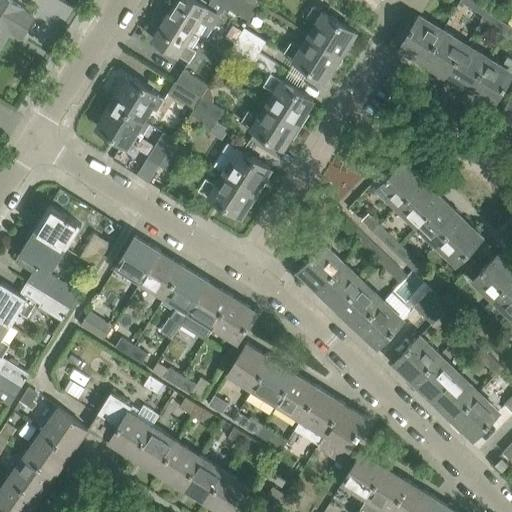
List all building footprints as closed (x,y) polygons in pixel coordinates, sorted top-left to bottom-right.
[(23,9),(24,8),(11,0),(0,0),(0,46),(14,24),(25,30),(34,16),(23,9)] [(198,0),(175,0),(168,14),(200,33),(207,21),(212,24),(219,14),(209,8),(209,7),(198,0)] [(245,0),(224,0),(223,3),(249,20),(257,8),(245,0)] [(412,0),(410,4),(422,11),(428,0),(412,0)] [(472,0),(470,5),(484,14),(487,9),(489,5),(481,0),(472,0)] [(314,4),(307,16),(318,23),(311,35),(344,56),(351,44),(348,42),(355,30),(314,4)] [(168,14),(153,37),(179,54),(180,53),(190,60),(196,49),(191,46),(200,33),(168,14)] [(432,22),(420,15),(413,25),(412,25),(410,28),(411,29),(401,46),(425,61),(445,30),(443,29),(441,32),(430,25),(432,22)] [(496,15),(490,24),(493,26),(504,33),(510,24),(496,15)] [(245,26),(237,38),(259,52),(267,40),(245,26)] [(425,61),(448,75),(465,47),(452,39),(454,35),(445,30),(425,61)] [(291,41),(284,52),(326,78),(333,66),(336,68),(344,56),(311,35),(302,48),(291,41)] [(231,49),(253,62),(259,52),(237,38),(231,49)] [(478,56),(465,47),(448,75),(470,89),(490,58),(480,52),(478,56)] [(490,58),(470,89),(494,103),(504,86),(505,87),(507,83),(506,83),(511,73),(511,57),(509,56),(503,66),(500,69),(488,62),(491,59),(490,58)] [(184,68),(176,80),(202,96),(203,95),(209,84),(184,68)] [(271,73),(264,84),(275,91),(268,103),(301,124),(309,112),(305,110),(313,99),(274,74),(271,73)] [(129,75),(113,100),(144,119),(151,107),(157,111),(166,97),(129,75)] [(176,80),(168,92),(194,108),(195,107),(202,96),(176,80)] [(202,96),(195,107),(216,120),(224,108),(212,100),(203,95),(202,96)] [(511,99),(510,98),(503,109),(511,114),(511,99)] [(113,100),(98,126),(134,148),(149,123),(144,119),(113,100)] [(248,109),(241,120),(283,146),(291,134),(294,136),(301,124),(268,103),(259,116),(248,109)] [(210,131),(216,120),(195,107),(188,118),(210,131)] [(163,131),(147,156),(159,164),(173,142),(175,138),(163,131)] [(228,141),(213,166),(224,173),(225,171),(259,193),(266,181),(263,179),(270,167),(228,141)] [(185,149),(173,142),(159,164),(171,171),(185,149)] [(385,169),(373,181),(398,205),(424,179),(403,160),(390,174),(385,169)] [(206,177),(199,189),(241,214),(248,202),(251,205),(259,193),(225,171),(224,173),(217,184),(206,177)] [(424,179),(398,205),(417,224),(443,198),(424,179)] [(443,198),(417,224),(437,243),(440,240),(462,216),(443,198)] [(50,204),(35,228),(67,247),(82,224),(71,217),(72,216),(69,214),(68,215),(50,204)] [(369,212),(362,219),(374,231),(381,224),(369,212)] [(482,236),(462,216),(440,240),(451,251),(449,254),(457,262),(466,253),(467,253),(469,250),(482,236)] [(356,225),(350,232),(362,244),(369,237),(356,225)] [(15,260),(32,271),(37,263),(50,271),(52,272),(67,247),(35,228),(15,260)] [(389,231),(382,238),(393,249),(400,242),(389,231)] [(80,256),(96,266),(111,242),(95,232),(80,256)] [(136,234),(116,265),(141,281),(161,250),(136,234)] [(313,255),(299,269),(319,288),(345,262),(324,242),(318,249),(316,252),(315,251),(312,254),(313,255)] [(400,242),(393,249),(405,260),(412,253),(400,242)] [(376,244),(369,251),(381,262),(388,255),(376,244)] [(161,250),(141,281),(166,296),(185,265),(161,250)] [(483,269),(474,278),(495,298),(511,279),(511,264),(499,252),(486,266),(485,265),(482,268),(483,269)] [(388,255),(381,262),(393,273),(399,266),(388,255)] [(420,260),(413,268),(424,279),(431,271),(420,260)] [(345,262),(319,288),(339,307),(362,282),(350,272),(353,270),(345,262)] [(185,265),(166,296),(190,311),(209,280),(185,265)] [(47,292),(70,307),(81,291),(55,275),(55,276),(45,291),(47,292)] [(511,279),(495,298),(502,305),(505,303),(511,309),(511,279)] [(209,280),(190,311),(183,323),(207,338),(214,326),(234,294),(209,280)] [(2,281),(0,283),(0,318),(10,325),(19,310),(27,315),(37,300),(27,294),(26,296),(19,292),(2,281)] [(374,294),(362,282),(339,307),(358,325),(381,301),(384,298),(376,291),(374,294)] [(433,285),(413,305),(423,314),(442,294),(434,286),(433,285)] [(63,320),(70,307),(47,292),(39,305),(62,319),(63,320)] [(234,294),(214,326),(238,341),(257,309),(234,294)] [(442,294),(423,314),(432,323),(451,304),(442,294)] [(392,312),(381,301),(358,325),(378,344),(391,330),(392,331),(395,328),(395,327),(404,317),(396,309),(392,312)] [(470,323),(476,315),(465,304),(458,311),(470,323)] [(113,325),(89,310),(81,323),(104,338),(113,325)] [(0,318),(0,357),(1,358),(3,355),(10,344),(1,338),(10,325),(0,318)] [(489,341),(496,334),(484,323),(477,330),(489,341)] [(395,361),(416,381),(439,356),(428,345),(431,342),(421,333),(411,344),(411,343),(408,346),(408,347),(395,361)] [(496,334),(489,341),(500,352),(507,345),(496,334)] [(115,345),(130,354),(136,344),(121,336),(115,345)] [(476,354),(483,347),(472,336),(465,343),(476,354)] [(247,341),(227,373),(253,389),(273,357),(247,341)] [(136,344),(130,354),(142,362),(148,352),(136,344)] [(476,354),(488,365),(495,358),(483,347),(476,354)] [(450,361),(442,353),(439,356),(416,381),(434,398),(457,374),(447,364),(450,361)] [(4,360),(0,366),(0,371),(22,386),(29,375),(31,372),(29,372),(6,357),(4,360)] [(273,357),(253,389),(277,404),(297,371),(273,357)] [(169,368),(164,376),(177,384),(184,374),(170,366),(169,368)] [(0,385),(16,396),(22,386),(0,371),(0,385)] [(297,371),(277,404),(301,418),(320,386),(297,371)] [(184,374),(177,384),(191,392),(197,382),(184,374)] [(469,385),(457,374),(434,398),(454,417),(477,393),(480,390),(472,382),(469,385)] [(157,393),(163,384),(150,375),(144,385),(157,393)] [(0,385),(0,399),(10,406),(16,396),(0,385)] [(30,405),(38,392),(29,385),(20,399),(21,399),(30,405)] [(301,418),(295,427),(319,442),(344,401),(320,386),(301,418)] [(98,412),(118,424),(109,439),(109,440),(134,455),(154,424),(159,415),(143,405),(140,409),(132,404),(111,391),(98,412)] [(489,404),(477,393),(454,417),(474,437),(487,422),(488,423),(491,420),(490,419),(500,409),(492,401),(489,404)] [(209,404),(223,413),(229,403),(216,394),(209,404)] [(186,396),(180,406),(193,414),(199,405),(186,396)] [(317,446),(342,461),(349,449),(349,448),(369,416),(344,401),(319,442),(317,446)] [(199,405),(193,414),(206,422),(212,413),(199,405)] [(41,431),(71,452),(88,428),(58,406),(41,431)] [(118,424),(98,412),(89,426),(109,439),(118,424)] [(249,417),(244,425),(258,434),(264,424),(250,415),(249,417)] [(0,433),(0,436),(9,442),(17,429),(7,423),(0,433)] [(134,455),(158,470),(178,439),(154,424),(134,455)] [(288,439),(264,424),(258,434),(282,449),(288,439)] [(234,426),(228,436),(241,444),(248,434),(234,426)] [(55,474),(71,452),(41,431),(25,454),(55,474)] [(248,434),(241,444),(255,452),(261,443),(248,434)] [(0,454),(1,455),(9,442),(0,436),(0,454)] [(202,454),(178,439),(158,470),(182,486),(202,454)] [(511,459),(511,441),(503,451),(511,459)] [(386,465),(361,450),(342,482),(366,497),(386,465)] [(38,498),(55,474),(25,454),(9,477),(38,498)] [(182,486),(206,500),(226,469),(202,454),(182,486)] [(368,511),(390,511),(410,480),(386,465),(366,497),(360,507),(368,511)] [(206,500),(224,511),(232,511),(250,485),(250,484),(226,469),(206,500)] [(9,477),(0,490),(0,505),(9,511),(28,511),(38,498),(9,477)] [(410,480),(390,511),(424,511),(434,495),(410,480)] [(267,496),(281,505),(287,494),(273,486),(267,496)] [(294,511),(301,503),(287,494),(281,505),(292,511),(294,511)] [(424,511),(457,511),(458,510),(434,495),(424,511)]
